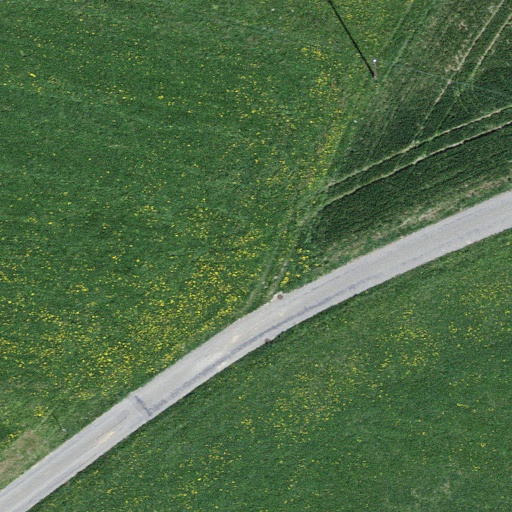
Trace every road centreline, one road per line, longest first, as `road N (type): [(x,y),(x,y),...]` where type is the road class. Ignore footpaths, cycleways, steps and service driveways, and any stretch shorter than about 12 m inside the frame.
road 1 (track): [(4,511),(256,323),(511,201)]
road 2 (track): [(256,323),(401,0)]
